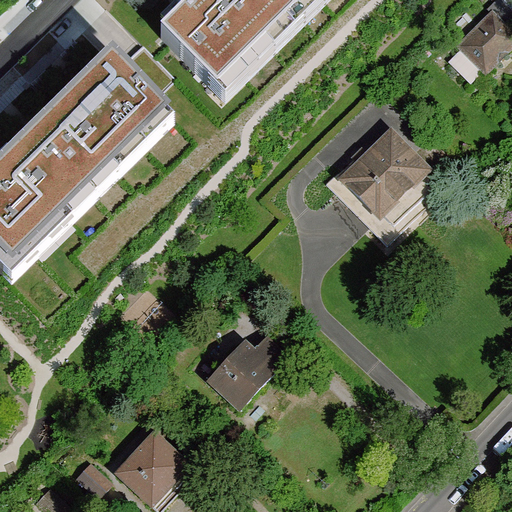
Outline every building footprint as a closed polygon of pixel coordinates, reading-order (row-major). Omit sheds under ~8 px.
[(344,0),(200,0),(159,40),(229,112),(344,0)] [(493,16),(511,34),(511,13),(499,1),(489,11),(493,16)] [(511,34),(493,16),(460,49),(462,51),(484,73),(487,76),(511,51),(511,34)] [(484,73),(462,51),(450,64),(472,86),(484,73)] [(117,61),(0,177),(0,275),(19,294),(185,129),(117,61)] [(429,174),(393,136),(344,183),(381,221),(427,176),(429,174)] [(381,221),(344,183),(338,177),(328,187),(349,208),(353,204),(374,226),(371,230),(388,249),(416,221),(410,215),(438,188),(427,176),(381,221)] [(261,328),(209,384),(248,420),(300,364),(261,328)] [(189,469),(156,440),(120,477),(153,508),(189,469)] [(113,486),(92,467),(79,481),(101,501),(113,486)] [(73,511),(51,491),(38,505),(45,511),(73,511)]
